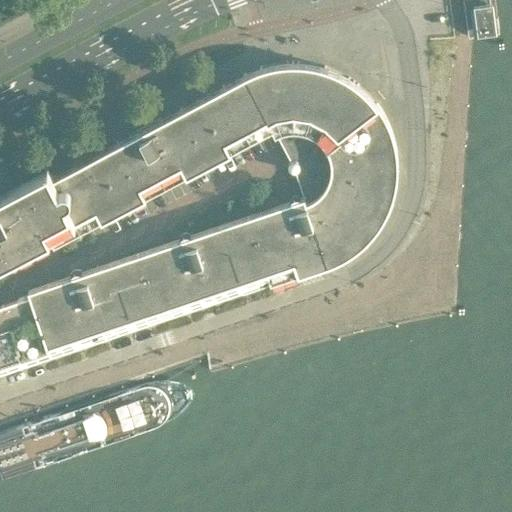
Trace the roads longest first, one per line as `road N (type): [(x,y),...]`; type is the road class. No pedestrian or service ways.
road 1 (residential): [(382,0),(401,34),(415,132),(412,201),(385,248),(335,281),(0,397)]
road 2 (primary): [(0,105),(210,0)]
road 3 (primary): [(116,0),(0,61)]
